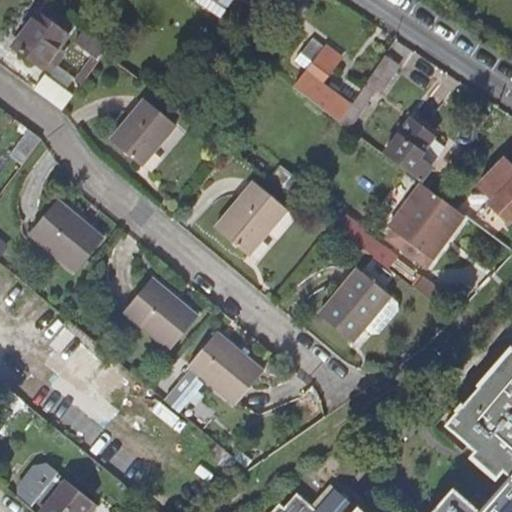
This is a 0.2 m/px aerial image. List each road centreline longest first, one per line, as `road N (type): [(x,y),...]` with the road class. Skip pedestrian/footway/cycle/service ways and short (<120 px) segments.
road 1 (residential): [(348,392),(93,181),(57,129),(0,86)]
road 2 (residential): [(366,0),(511,98)]
